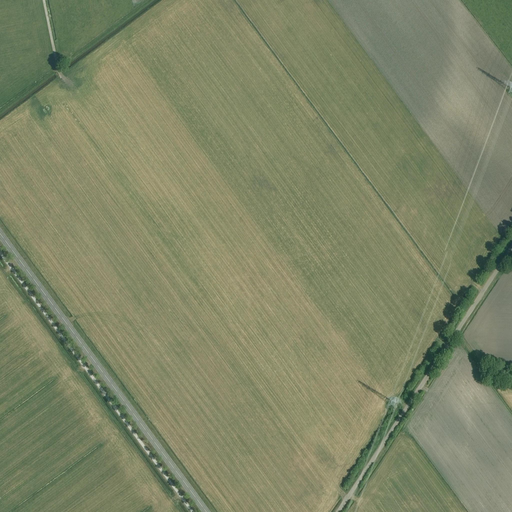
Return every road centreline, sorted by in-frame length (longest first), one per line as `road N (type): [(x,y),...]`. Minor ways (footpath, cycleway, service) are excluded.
road 1 (primary): [(206,511),(0,232)]
road 2 (unclassified): [(337,511),(511,247)]
